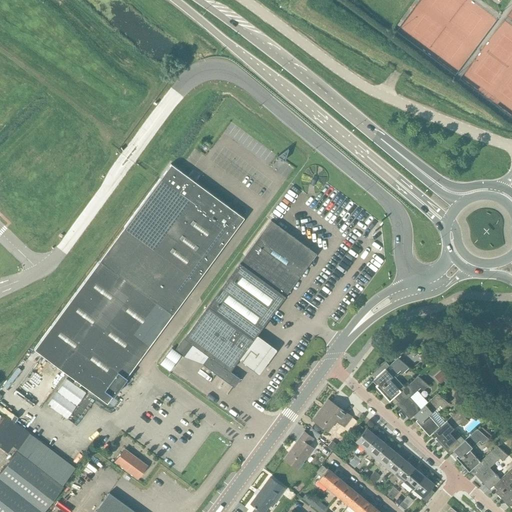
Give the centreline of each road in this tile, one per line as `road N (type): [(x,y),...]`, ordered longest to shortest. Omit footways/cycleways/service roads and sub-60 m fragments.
road 1 (unclassified): [(511,148),(371,91),(242,0)]
road 2 (primary): [(175,0),(365,155)]
road 3 (primary): [(385,143),(198,0)]
road 4 (tertiary): [(217,511),(326,365)]
road 5 (residential): [(326,365),(458,479)]
road 6 (tertiary): [(448,248),(440,269),(378,298),(347,336)]
road 7 (tertiary): [(347,336),(468,270)]
road 8 (primary): [(500,187),(452,188),(385,143)]
